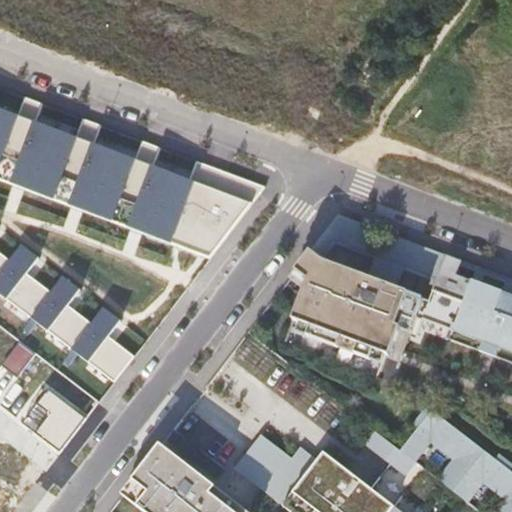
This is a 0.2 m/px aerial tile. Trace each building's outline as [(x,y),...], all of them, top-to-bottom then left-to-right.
[(0,181),(210,260),(265,188),(198,162),(191,182),(154,167),(162,149),(142,141),(135,161),(95,145),(103,127),(83,120),(78,138),(36,123),(43,105),(26,98),(20,116),(0,109),(0,181)] [(339,215),(321,238),(335,244),(342,246),(360,223),(339,215)] [(447,256),(360,223),(342,246),(437,282),(447,256)] [(321,238),(311,252),(322,261),(335,244),(321,238)] [(0,293),(32,318),(23,330),(29,335),(39,323),(73,351),(65,362),(70,366),(79,355),(114,384),(134,358),(109,338),(121,321),(105,310),(92,326),(69,305),(81,291),(65,279),(53,293),(29,275),(41,259),(24,246),(12,262),(0,252),(0,293)] [(322,261),(311,252),(296,272),(310,282),(293,321),(303,324),(311,327),(307,336),(307,337),(338,349),(339,349),(342,340),(358,346),(355,355),(370,361),(370,360),(374,351),(385,355),(390,357),(402,324),(406,314),(416,318),(453,332),(483,343),(480,352),(497,359),(497,358),(501,350),(511,353),(511,280),(508,279),(502,292),(482,285),(487,271),(478,267),(473,281),(457,275),(462,261),(447,256),(437,282),(430,302),(324,263),(322,261)] [(406,314),(402,324),(412,328),(416,318),(406,314)] [(311,327),(303,324),(300,333),(307,336),(311,327)] [(480,352),(483,343),(453,332),(450,341),(480,352)] [(358,346),(342,340),(339,349),(355,355),(358,346)] [(20,343),(2,367),(18,379),(36,355),(20,343)] [(511,353),(501,350),(497,358),(511,364),(511,353)] [(374,351),(370,360),(381,364),(385,355),(374,351)] [(50,390),(24,423),(62,452),(88,419),(50,390)] [(413,424),(418,429),(431,413),(425,409),(413,424)] [(418,429),(401,451),(480,511),(511,511),(511,472),(495,460),(432,411),(431,413),(418,429)] [(390,465),(401,451),(376,432),(366,446),(390,465)] [(291,496),(319,461),(301,448),(293,459),(262,435),(235,469),(283,507),(289,511),(296,511),(302,505),(291,496)] [(243,511),(244,510),(161,446),(134,482),(146,491),(135,505),(143,511),(243,511)] [(399,511),(324,454),(319,461),(291,496),(302,505),(296,511),(399,511)] [(511,464),(500,454),(495,460),(511,472),(511,471),(511,464)] [(146,491),(134,482),(123,496),(135,505),(146,491)]
